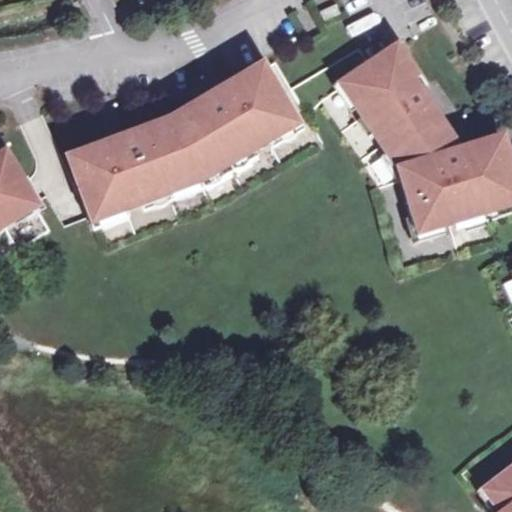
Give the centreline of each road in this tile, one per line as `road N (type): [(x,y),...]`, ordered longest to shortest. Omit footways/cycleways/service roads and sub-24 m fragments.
road 1 (unclassified): [(287,0),(206,42),(122,60)]
road 2 (unclassified): [(122,60),(0,84)]
